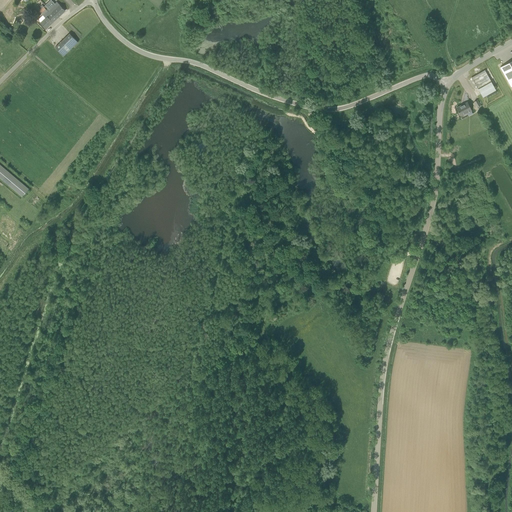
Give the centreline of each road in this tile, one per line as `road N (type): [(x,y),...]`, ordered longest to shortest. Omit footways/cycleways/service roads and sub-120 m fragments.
road 1 (unclassified): [(373,511),(384,363),(433,204),(447,84)]
road 2 (unclassified): [(447,84),(429,75),(350,106),(316,109),(197,63),(142,53),(92,0)]
road 3 (unclassified): [(0,82),(92,0)]
